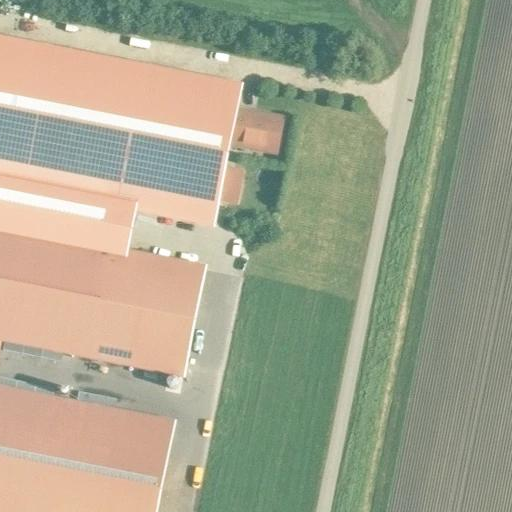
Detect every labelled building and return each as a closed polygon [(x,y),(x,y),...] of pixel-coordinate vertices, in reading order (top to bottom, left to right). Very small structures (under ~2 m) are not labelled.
[(0,229),(114,252),(123,206),(134,208),(212,224),(228,145),(235,109),(239,88),(0,40),(0,229)] [(235,109),(228,145),(276,154),(283,118),(235,109)] [(227,162),(226,196),(246,197),(247,162),(227,162)] [(0,390),(0,337),(182,374),(203,270),(120,253),(114,252),(0,229),(0,511),(154,511),(172,425),(0,390)] [(239,289),(248,290),(250,269),(240,268),(239,289)]
